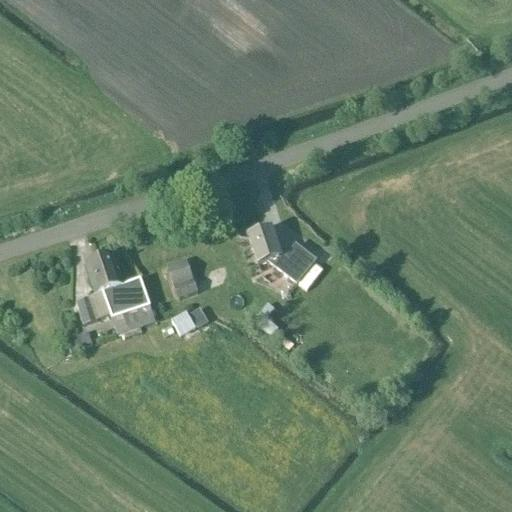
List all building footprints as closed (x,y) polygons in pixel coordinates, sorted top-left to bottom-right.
[(300,161),(280,170),(285,180),(305,171),(300,161)] [(288,258),(282,260),(272,232),(249,240),(259,269),(268,265),(297,288),(316,264),(296,248),(288,258)] [(112,259),(86,268),(96,297),(102,295),(117,338),(155,325),(140,283),(122,289),(112,259)] [(186,263),(167,269),(178,303),(197,297),(186,263)] [(98,324),(91,300),(75,304),(83,328),(98,324)] [(198,305),(189,308),(195,325),(204,321),(198,305)] [(184,307),(167,314),(176,334),(193,327),(184,307)] [(92,347),(87,334),(64,343),(69,356),(92,347)] [(279,374),(269,385),(293,407),(303,396),(279,374)]
